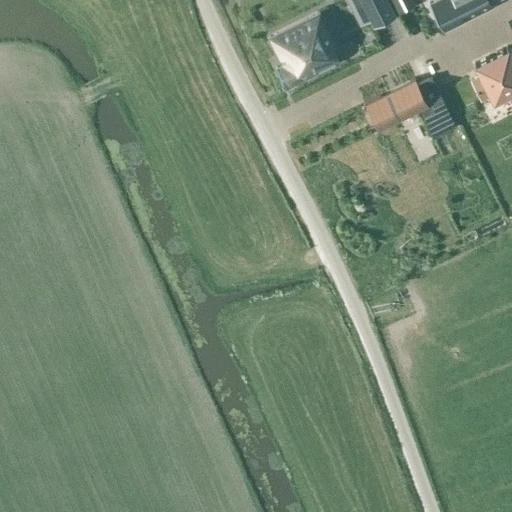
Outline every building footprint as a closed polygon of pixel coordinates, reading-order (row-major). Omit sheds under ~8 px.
[(360,24),(371,18),(365,7),(379,0),(354,0),(349,3),(360,24)] [(412,0),(394,0),(399,10),(414,3),(412,0)] [(428,2),(442,29),(443,29),(443,28),(492,4),(490,1),(491,0),(432,0),(430,2),(429,1),(428,2)] [(332,46),(335,45),(319,11),(268,36),(282,64),(275,67),(285,86),(338,59),(332,46)] [(511,47),(504,51),(502,48),(496,51),(497,53),(490,57),(489,54),(473,62),(479,74),(470,79),(475,87),(474,87),(475,90),(476,90),(480,98),(489,93),(490,94),(503,88),(511,105),(511,47)] [(410,82),(386,93),(380,94),(364,102),(377,129),(418,109),(432,136),(456,124),(431,75),(417,82),(414,77),(409,79),(410,82)]
